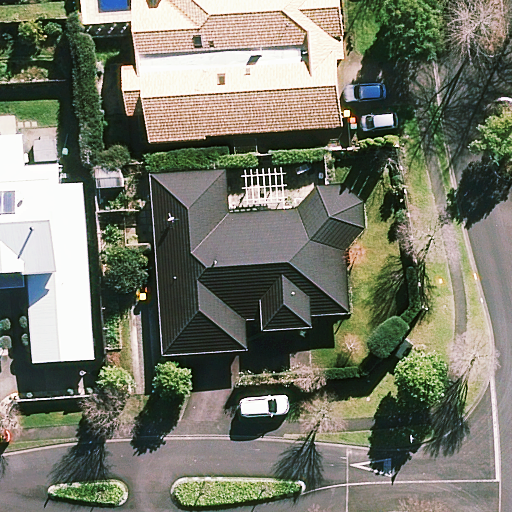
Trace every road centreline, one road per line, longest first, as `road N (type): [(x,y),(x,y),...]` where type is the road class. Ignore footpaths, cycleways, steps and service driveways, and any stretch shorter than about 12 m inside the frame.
road 1 (residential): [(0,496),(511,482)]
road 2 (residential): [(511,182),(485,0)]
